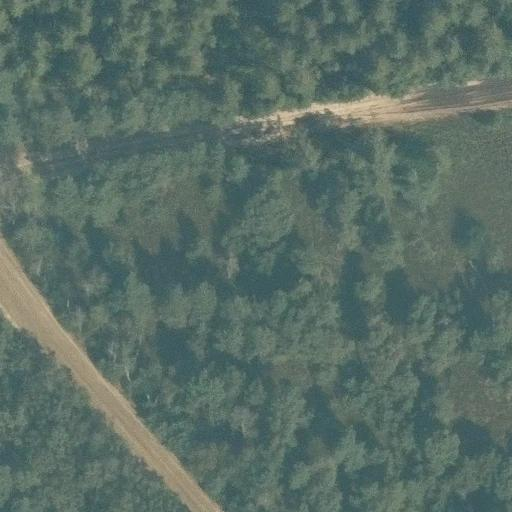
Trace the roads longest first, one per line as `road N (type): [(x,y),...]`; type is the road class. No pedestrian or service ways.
road 1 (track): [(0,166),(511,75)]
road 2 (track): [(0,267),(203,511)]
